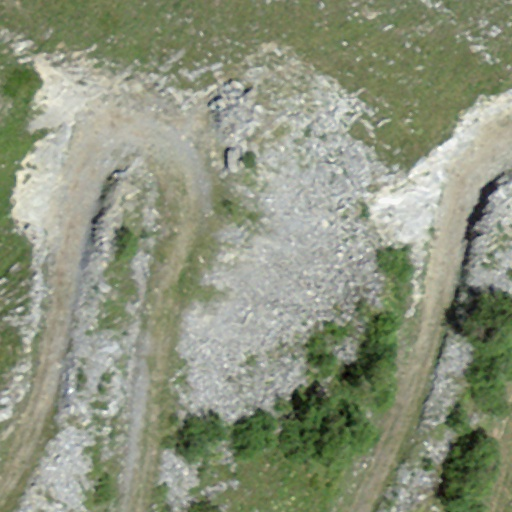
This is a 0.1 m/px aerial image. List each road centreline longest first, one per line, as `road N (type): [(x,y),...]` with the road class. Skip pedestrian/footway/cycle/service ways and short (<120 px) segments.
road 1 (track): [(134,511),(156,349),(198,209),(181,155),(138,128),(99,151),(71,196),(40,423),(0,491)]
road 2 (track): [(511,158),(479,162),(446,234),(431,315),(359,511)]
